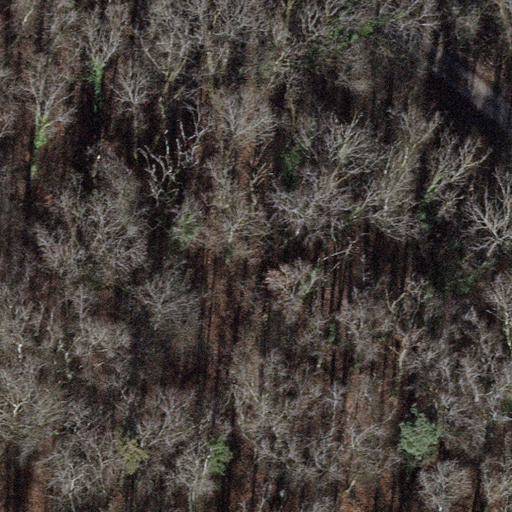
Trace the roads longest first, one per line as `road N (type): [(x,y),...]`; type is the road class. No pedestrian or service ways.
road 1 (track): [(405,511),(330,431),(189,332),(0,176)]
road 2 (track): [(356,0),(511,123)]
